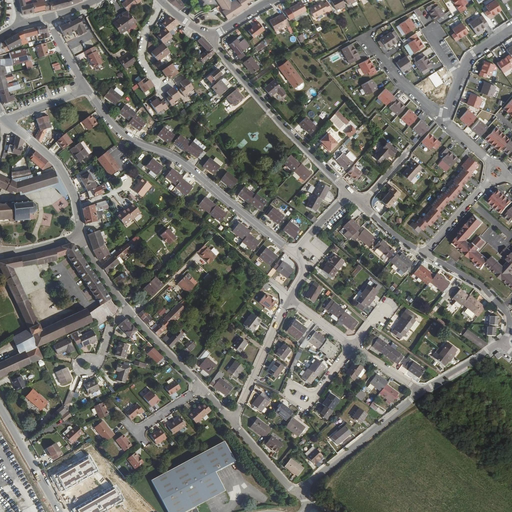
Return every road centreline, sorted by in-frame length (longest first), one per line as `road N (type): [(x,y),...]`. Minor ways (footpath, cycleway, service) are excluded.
road 1 (residential): [(87,89),(125,136),(186,165),(283,245)]
road 2 (residential): [(349,192),(211,38)]
road 3 (unclassified): [(420,392),(302,492)]
road 4 (tertiary): [(80,235),(74,193),(57,163),(5,121)]
road 5 (residential): [(502,345),(505,310),(473,279),(423,252)]
road 6 (residential): [(232,421),(290,298)]
